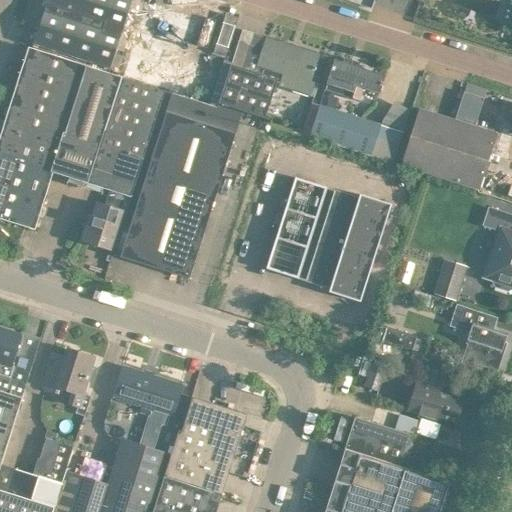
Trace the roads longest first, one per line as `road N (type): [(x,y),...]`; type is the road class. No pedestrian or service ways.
road 1 (residential): [(265,511),(298,402),(290,377),(0,276)]
road 2 (residential): [(277,0),(511,73)]
